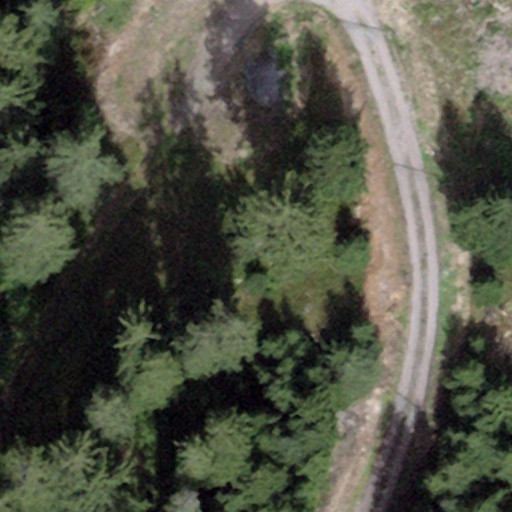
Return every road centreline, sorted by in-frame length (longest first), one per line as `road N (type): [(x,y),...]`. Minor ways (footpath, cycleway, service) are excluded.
road 1 (track): [(348,0),(423,218),(407,410),(373,511)]
road 2 (track): [(274,0),(0,381)]
